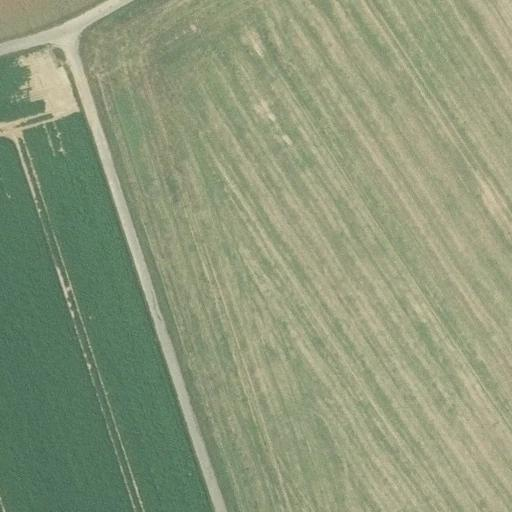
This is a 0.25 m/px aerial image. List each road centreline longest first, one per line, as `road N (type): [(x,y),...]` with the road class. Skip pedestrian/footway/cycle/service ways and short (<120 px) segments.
road 1 (track): [(63,32),(219,511)]
road 2 (track): [(0,52),(124,0)]
